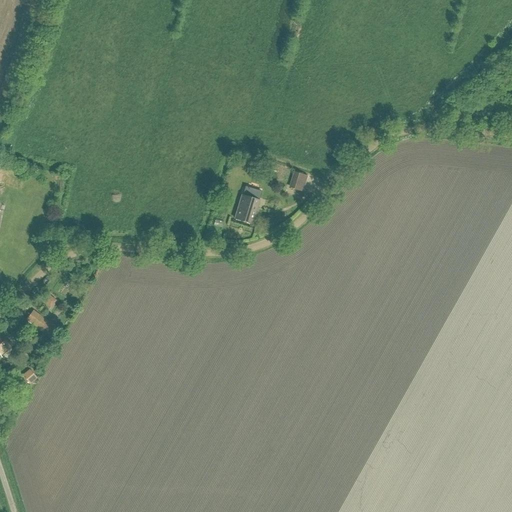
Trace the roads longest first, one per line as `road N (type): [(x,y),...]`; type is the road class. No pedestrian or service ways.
road 1 (unclassified): [(0,311),(67,255),(251,249),(298,223),(361,155),(407,130),(511,134)]
road 2 (track): [(419,128),(433,102),(511,27)]
